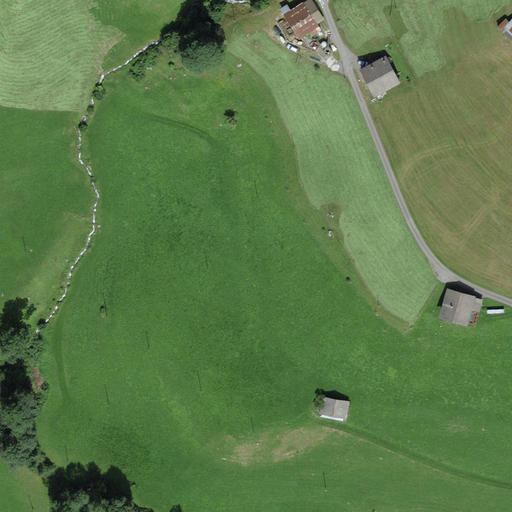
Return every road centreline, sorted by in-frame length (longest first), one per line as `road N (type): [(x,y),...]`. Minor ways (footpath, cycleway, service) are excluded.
road 1 (unclassified): [(511,303),(449,274),(419,240),(322,0)]
road 2 (track): [(511,485),(313,420)]
